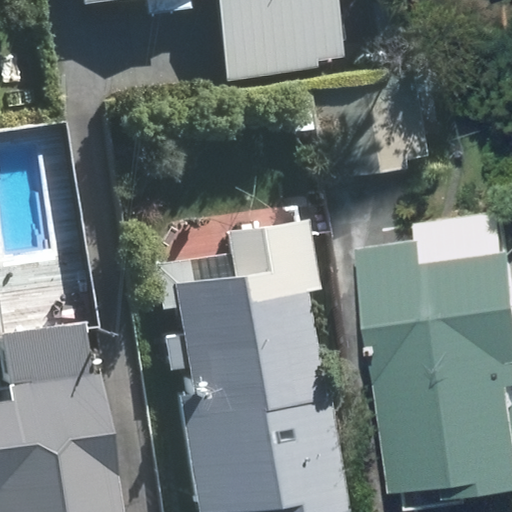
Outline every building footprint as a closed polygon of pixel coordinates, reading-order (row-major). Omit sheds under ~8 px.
[(64,0),(65,4),(104,0),(203,0),(213,84),(329,71),(321,0),(64,0)] [(382,87),(299,102),(313,183),(396,169),(382,87)] [(511,388),(511,286),(502,214),(411,226),(413,242),(349,251),(384,501),(440,494),(441,507),(511,497),(511,442),(505,389),(511,388)] [(306,291),(296,220),(210,231),(213,256),(142,265),(148,311),(163,309),(175,397),(163,398),(177,511),(321,511),(292,293),(306,291)] [(0,511),(104,511),(73,297),(46,254),(0,260),(0,287),(2,301),(0,300),(0,511)]
